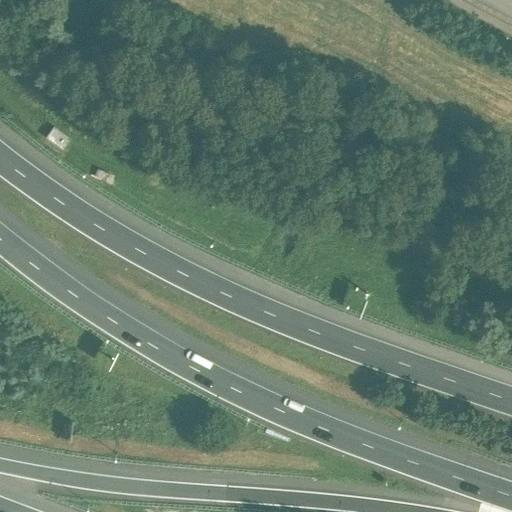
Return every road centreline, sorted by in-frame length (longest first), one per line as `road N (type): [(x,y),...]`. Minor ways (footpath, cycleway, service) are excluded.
road 1 (motorway): [(511,494),(198,367),(66,290),(0,237)]
road 2 (motorway): [(511,400),(310,330),(185,274),(0,157)]
road 3 (motorway): [(397,511),(0,464)]
